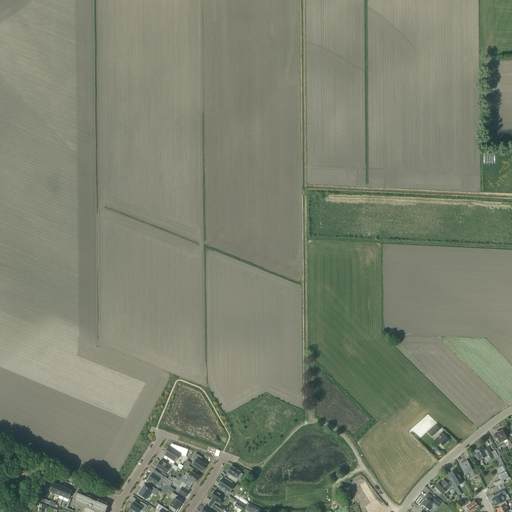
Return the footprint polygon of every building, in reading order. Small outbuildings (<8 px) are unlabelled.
[(440,429),(435,424),(427,431),(432,436),(440,429)] [(496,449),(499,456),(502,454),(507,452),(506,448),(501,451),(499,448),(505,445),(504,443),(508,441),(506,438),(505,435),(502,430),(495,434),(498,440),(495,441),(497,446),(498,448),(496,449)] [(449,440),(445,437),(442,433),(439,435),(442,438),(438,441),(439,442),(442,446),(449,440)] [(168,449),(164,455),(165,455),(174,461),(180,454),(186,456),(188,449),(181,447),(181,448),(172,445),(171,447),(170,447),(168,449)] [(498,457),(498,456),(495,451),(492,453),(489,448),(484,450),(482,446),(478,448),(479,449),(474,451),(476,455),(476,456),(478,460),(486,457),(488,461),(498,457)] [(196,453),(192,458),(195,460),(192,465),(202,471),(203,469),(204,470),(206,467),(205,466),(206,465),(201,461),(200,461),(200,460),(202,457),(196,453)] [(160,460),(156,467),(166,474),(170,467),(176,471),(178,467),(168,461),(166,464),(160,460)] [(478,474),(475,467),(473,463),(469,465),(467,460),(459,464),(462,468),(464,474),(469,472),(472,477),(478,474)] [(227,477),(236,483),(238,479),(236,478),(240,472),(239,472),(240,469),(232,466),(232,467),(231,466),(227,472),(229,474),(227,477)] [(451,478),(448,480),(450,482),(454,490),(455,491),(459,489),(456,485),(463,482),(460,478),(461,477),(459,473),(458,474),(455,469),(453,470),(450,472),(452,474),(450,475),(451,478)] [(180,480),(185,484),(188,479),(194,483),(197,480),(199,477),(198,477),(199,476),(191,471),(187,478),(183,475),(180,480)] [(489,489),(491,494),(501,489),(499,485),(504,482),(503,480),(509,478),(506,472),(498,475),(500,480),(494,483),(495,486),(489,489)] [(150,476),(148,480),(150,481),(156,485),(159,487),(162,482),(169,487),(170,487),(172,483),(173,482),(172,481),(171,481),(160,473),(159,474),(157,476),(154,474),(152,473),(150,476)] [(222,479),(221,479),(220,482),(219,482),(220,482),(218,485),(221,487),(219,489),(225,493),(227,491),(229,492),(233,485),(231,484),(232,482),(225,477),(224,479),(223,478),(222,479)] [(173,482),(172,483),(181,488),(178,493),(185,497),(189,491),(184,488),(186,485),(185,484),(180,480),(176,478),(175,479),(173,482)] [(449,489),(450,490),(449,490),(449,491),(450,492),(450,493),(451,493),(452,493),(453,493),(454,492),(454,491),(454,490),(450,482),(448,484),(447,483),(444,479),(438,485),(437,483),(434,486),(435,487),(432,489),(436,493),(438,496),(444,502),(447,500),(442,494),(445,492),(449,489),(449,490),(449,489)] [(53,482),(50,491),(54,493),(58,484),(53,482)] [(54,493),(53,495),(58,497),(59,495),(63,486),(58,484),(54,493)] [(144,485),(138,494),(146,499),(147,499),(148,498),(151,492),(156,495),(159,491),(152,486),(150,489),(144,485)] [(63,486),(59,495),(64,497),(67,488),(63,486)] [(67,488),(64,497),(69,499),(72,490),(67,488)] [(216,501),(215,503),(220,506),(223,500),(222,499),(224,496),(223,495),(221,493),(220,494),(215,490),(214,491),(212,494),(213,494),(212,495),(213,496),(211,498),(216,501)] [(495,498),(492,500),(495,506),(499,504),(505,501),(506,501),(503,496),(506,494),(504,490),(494,495),(495,498)] [(105,511),(108,506),(97,501),(96,501),(92,499),(77,492),(73,500),(76,501),(76,500),(79,501),(79,502),(83,504),(83,503),(86,504),(85,507),(84,511),(85,511),(105,511)] [(179,497),(172,492),(170,497),(174,499),(170,505),(170,506),(171,506),(170,508),(173,510),(174,509),(177,510),(182,503),(178,500),(179,497)] [(429,511),(432,508),(435,510),(440,503),(431,496),(427,493),(425,497),(426,498),(421,504),(425,507),(424,507),(425,508),(429,511)] [(373,501),(366,508),(369,511),(383,511),(378,506),(380,504),(376,500),(374,502),(373,501)] [(133,501),(129,507),(132,509),(132,510),(134,511),(135,511),(136,511),(138,511),(140,509),(143,511),(147,505),(140,501),(138,505),(133,501)] [(472,510),(473,511),(475,509),(475,508),(478,506),(474,501),(470,504),(468,501),(464,504),(462,505),(466,510),(468,509),(470,511),(472,510)] [(497,511),(504,511),(508,511),(506,508),(508,507),(505,501),(499,504),(501,507),(497,509),(498,511),(497,511)] [(237,502),(234,505),(241,510),(244,506),(237,502)] [(215,503),(212,508),(218,511),(220,511),(223,508),(220,506),(215,503)]
